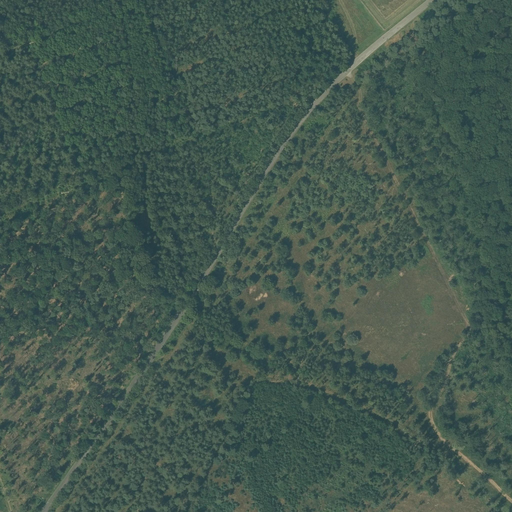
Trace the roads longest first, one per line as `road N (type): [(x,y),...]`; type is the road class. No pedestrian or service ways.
road 1 (unclassified): [(43,511),(286,137),(355,60),(431,0)]
road 2 (track): [(143,0),(0,54)]
